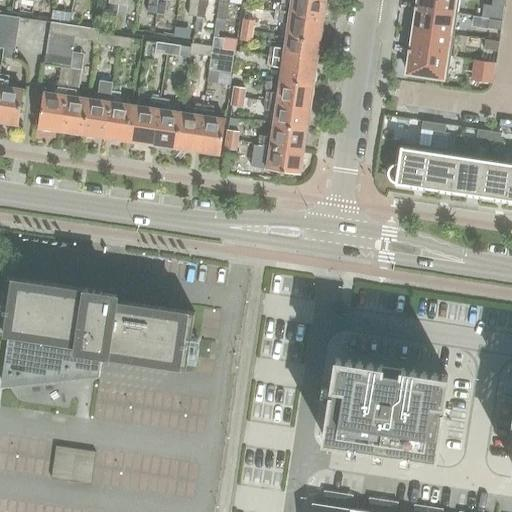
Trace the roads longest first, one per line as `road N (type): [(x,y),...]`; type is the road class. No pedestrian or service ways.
road 1 (tertiary): [(336,226),(367,0)]
road 2 (residential): [(301,455),(511,488)]
road 3 (residential): [(301,455),(332,250)]
road 4 (secondary): [(178,220),(0,194)]
road 5 (secondary): [(505,270),(418,241),(336,226)]
road 6 (secondary): [(332,250),(505,270)]
road 7 (secondary): [(336,226),(178,220)]
road 8 (secondary): [(178,220),(332,250)]
